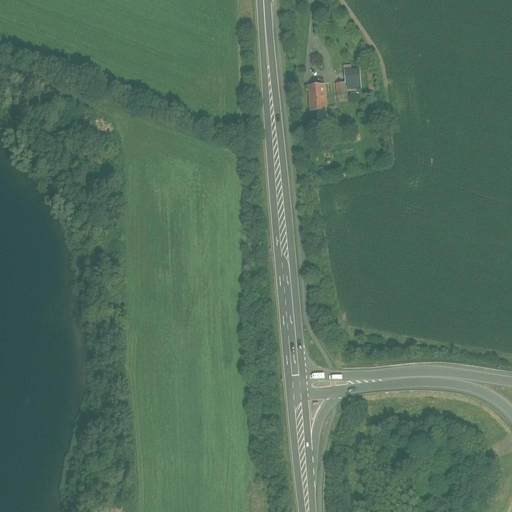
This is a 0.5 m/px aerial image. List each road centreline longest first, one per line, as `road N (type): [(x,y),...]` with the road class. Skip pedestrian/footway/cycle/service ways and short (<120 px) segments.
road 1 (tertiary): [(267,0),(297,375)]
road 2 (motorway): [(511,381),(429,371),(297,375)]
road 3 (motorway): [(344,391),(451,387),(487,395),(511,412)]
